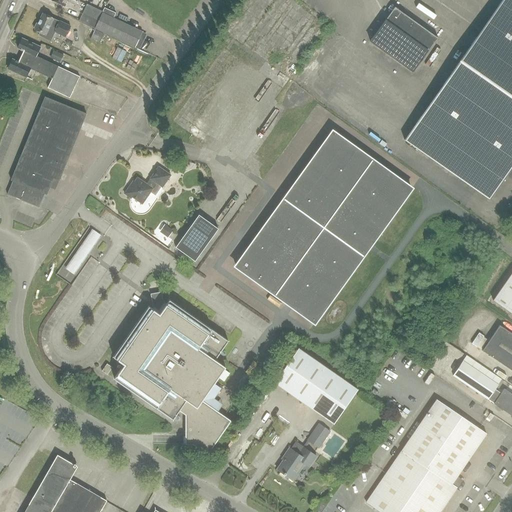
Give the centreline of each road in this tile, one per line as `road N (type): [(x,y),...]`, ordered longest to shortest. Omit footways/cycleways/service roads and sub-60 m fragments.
road 1 (unclassified): [(242,511),(45,394),(11,326),(27,254)]
road 2 (unclassified): [(27,254),(212,7)]
